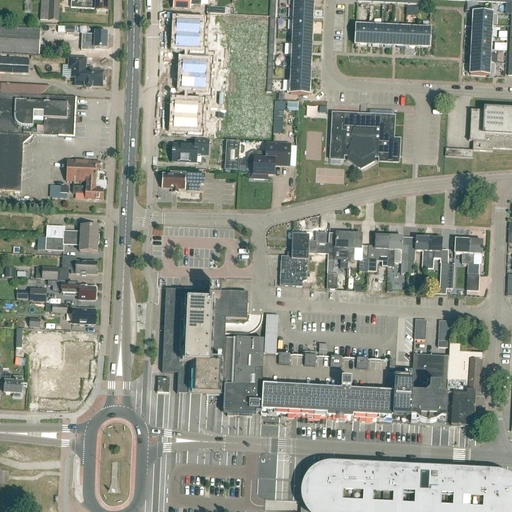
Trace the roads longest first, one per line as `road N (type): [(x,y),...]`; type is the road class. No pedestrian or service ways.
road 1 (residential): [(496,314),(259,302),(258,223)]
road 2 (tertiary): [(496,457),(197,442)]
road 3 (residential): [(511,93),(332,84),(325,72),(329,0)]
road 4 (unclassified): [(258,223),(407,185),(502,179)]
road 5 (secondary): [(119,366),(125,217)]
road 6 (residential): [(496,457),(496,314)]
road 7 (residential): [(109,217),(101,357)]
road 8 (residential): [(496,314),(502,179)]
road 9 (unclassified): [(125,217),(258,223)]
road 10 (secondary): [(125,217),(131,97)]
road 11 (residential): [(114,97),(109,217)]
